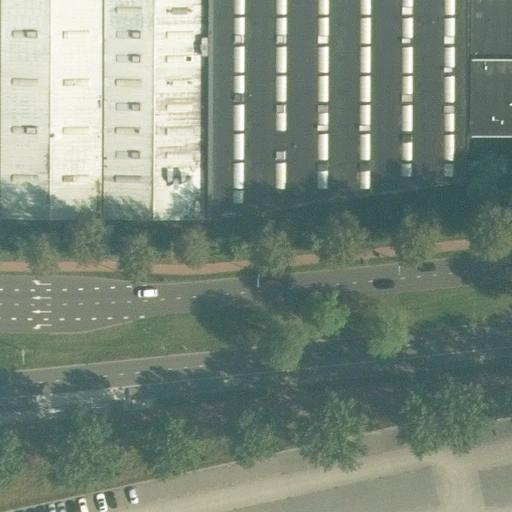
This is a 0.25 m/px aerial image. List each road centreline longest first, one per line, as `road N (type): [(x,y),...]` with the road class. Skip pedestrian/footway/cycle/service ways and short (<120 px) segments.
road 1 (secondary): [(0,385),(511,331)]
road 2 (secondary): [(511,264),(273,292),(0,301)]
